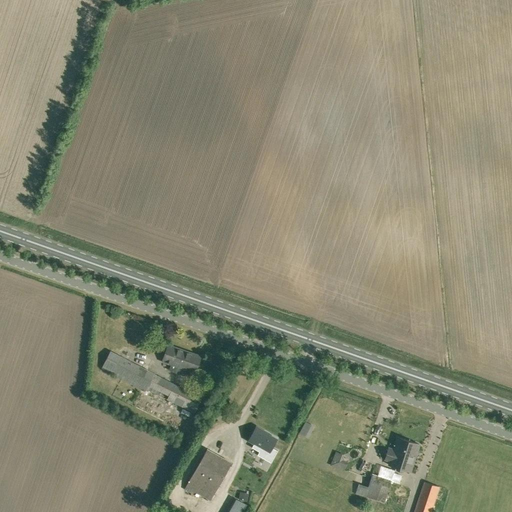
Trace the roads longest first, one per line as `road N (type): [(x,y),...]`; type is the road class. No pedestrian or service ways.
road 1 (primary): [(511,408),(0,230)]
road 2 (unclassified): [(511,435),(0,257)]
